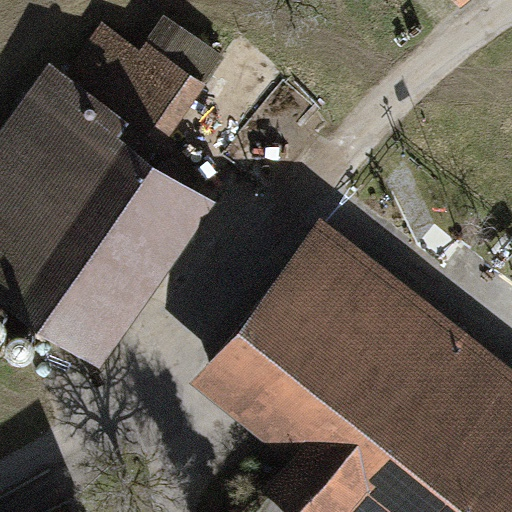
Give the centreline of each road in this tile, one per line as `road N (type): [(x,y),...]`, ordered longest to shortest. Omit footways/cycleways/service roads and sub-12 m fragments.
road 1 (unclassified): [(511,10),(376,122),(91,462)]
road 2 (track): [(166,511),(156,388)]
